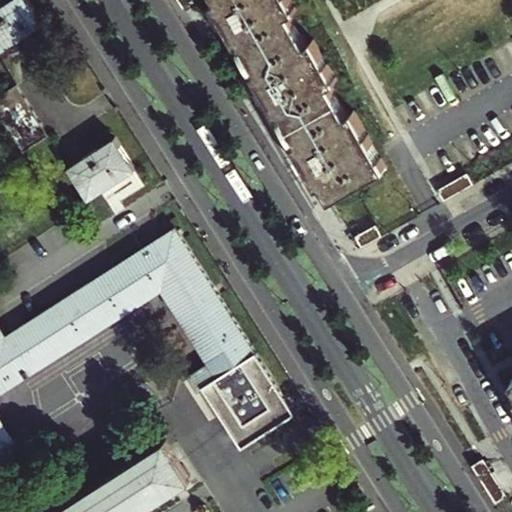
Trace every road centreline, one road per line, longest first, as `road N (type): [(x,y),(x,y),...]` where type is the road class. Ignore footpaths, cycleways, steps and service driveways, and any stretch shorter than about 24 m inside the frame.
road 1 (tertiary): [(75,0),(400,511)]
road 2 (tertiary): [(340,291),(156,0)]
road 3 (tertiary): [(481,511),(340,291)]
road 4 (residential): [(511,193),(340,291)]
